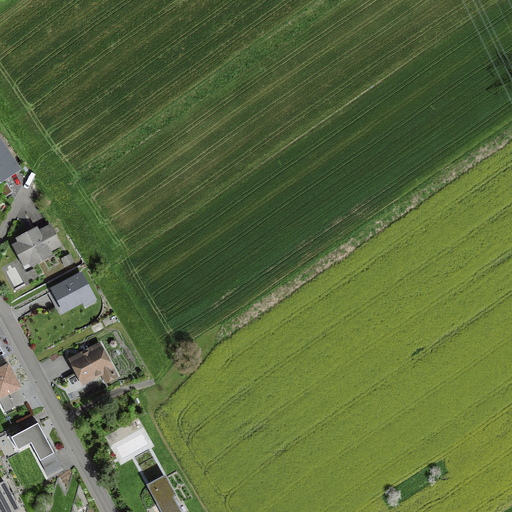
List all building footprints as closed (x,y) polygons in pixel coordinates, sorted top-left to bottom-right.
[(19,169),(0,142),(0,181),(0,182),(19,169)] [(27,258),(31,264),(48,255),(46,251),(58,245),(48,227),(36,234),(34,230),(17,239),(20,245),(14,248),(21,261),(27,258)] [(61,259),(65,266),(71,262),(68,256),(61,259)] [(92,296),(80,275),(49,293),(61,314),(92,296)] [(109,368),(98,345),(70,360),(77,373),(63,380),(70,393),(84,386),(82,382),(109,368)] [(8,366),(0,370),(0,400),(4,408),(25,397),(8,366)] [(54,453),(38,423),(12,437),(19,450),(30,444),(39,460),(54,453)] [(148,486),(158,503),(162,511),(181,511),(175,505),(178,504),(170,496),(172,495),(163,478),(148,486)] [(3,482),(0,483),(0,511),(9,511),(17,508),(3,482)]
